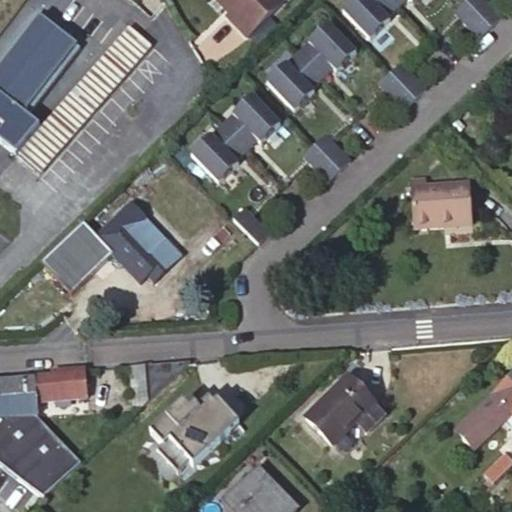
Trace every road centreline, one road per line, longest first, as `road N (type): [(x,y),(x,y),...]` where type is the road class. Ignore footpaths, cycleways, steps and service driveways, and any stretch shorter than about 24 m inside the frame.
road 1 (residential): [(252,337),(248,288),(258,260),(511,24)]
road 2 (residential): [(156,19),(172,55),(166,82),(0,256)]
road 3 (residential): [(511,318),(252,337)]
road 4 (residential): [(252,337),(0,356)]
